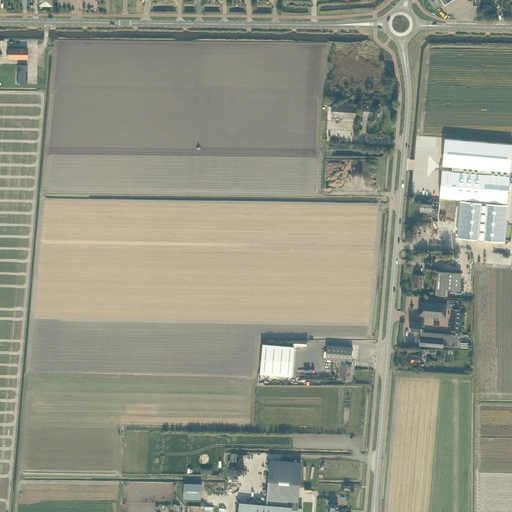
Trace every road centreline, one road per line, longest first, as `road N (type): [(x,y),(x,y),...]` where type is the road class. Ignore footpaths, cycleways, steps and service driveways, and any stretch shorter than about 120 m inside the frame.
road 1 (tertiary): [(374,511),(408,108),(404,60)]
road 2 (tertiary): [(0,21),(360,24)]
